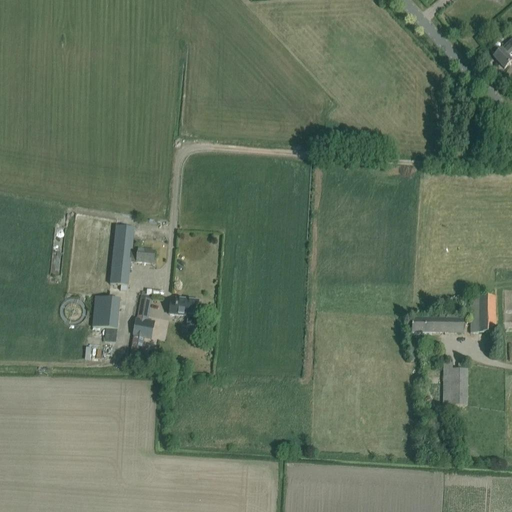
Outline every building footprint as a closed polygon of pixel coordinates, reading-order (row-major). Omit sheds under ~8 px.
[(511,40),(493,58),(504,70),(511,62),(511,61),(507,57),(511,52),(511,40)] [(132,249),(134,229),(116,227),(110,285),(128,287),(130,264),(137,264),(153,265),(155,252),(132,249)] [(141,300),(139,307),(149,309),(150,301),(151,297),(141,296),(141,300)] [(96,298),(93,328),(106,329),(105,343),(115,344),(120,300),(96,298)] [(495,298),(471,298),(470,334),(494,334),(495,298)] [(170,303),(169,315),(188,317),(187,325),(196,326),(197,318),(198,301),(176,299),(176,303),(170,303)] [(411,333),(440,334),(463,334),(463,316),(439,316),(439,320),(412,319),(411,333)] [(130,355),(129,360),(134,361),(135,356),(140,357),(144,338),(151,339),(154,323),(147,322),(137,320),(136,320),(133,336),(134,336),(130,355)] [(467,371),(467,365),(459,365),(458,371),(452,370),(452,365),(444,365),(442,406),(466,406),(467,371)]
